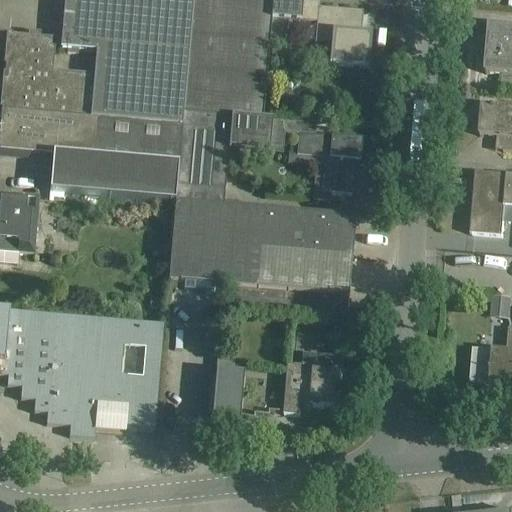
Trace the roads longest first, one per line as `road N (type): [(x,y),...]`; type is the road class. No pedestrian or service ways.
road 1 (unclassified): [(407,464),(398,399),(433,0)]
road 2 (unclassified): [(0,503),(51,505),(407,464)]
